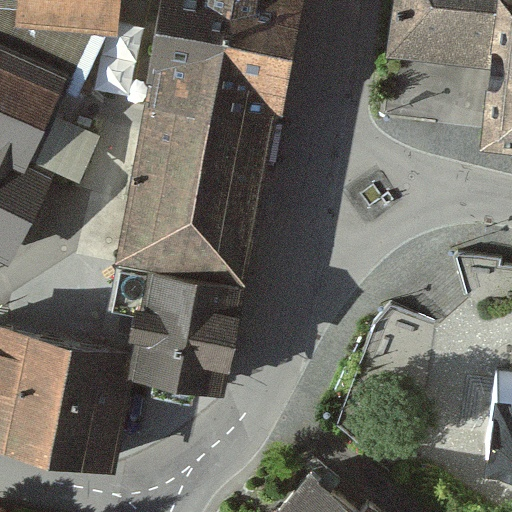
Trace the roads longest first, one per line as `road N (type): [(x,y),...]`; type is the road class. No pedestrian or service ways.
road 1 (tertiary): [(287,305),(277,351),(239,424),(154,504)]
road 2 (tertiary): [(324,68),(287,305)]
road 3 (residential): [(287,305),(335,261),(457,194)]
road 4 (residential): [(457,194),(406,178),(363,147),(324,68)]
road 5 (tertiary): [(154,504),(0,471)]
